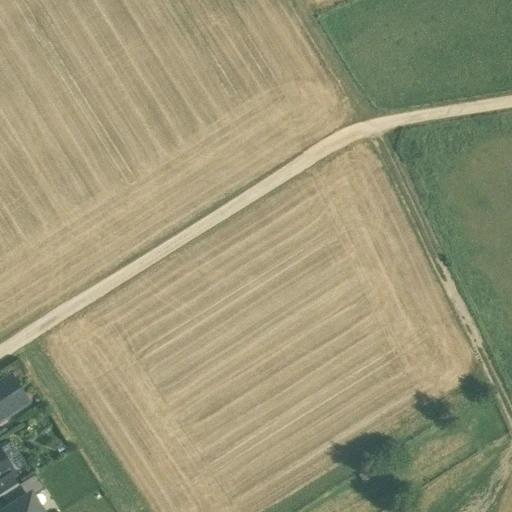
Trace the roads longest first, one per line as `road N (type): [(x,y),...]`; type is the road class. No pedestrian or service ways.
road 1 (residential): [(0,358),(354,136),(409,117),(511,102)]
road 2 (track): [(298,0),(378,127),(511,413)]
